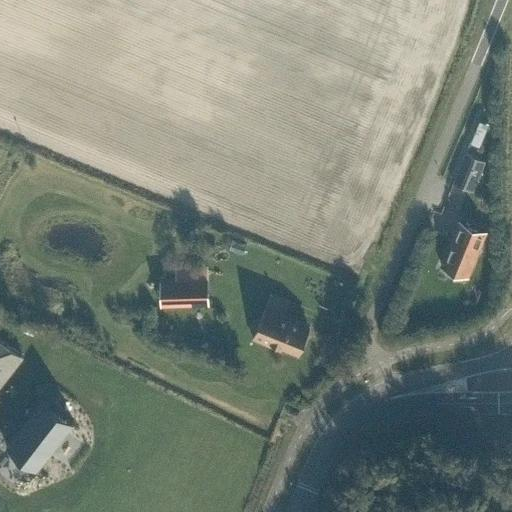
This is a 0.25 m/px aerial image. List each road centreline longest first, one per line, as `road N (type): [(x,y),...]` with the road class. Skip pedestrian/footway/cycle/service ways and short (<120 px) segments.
road 1 (tertiary): [(300,511),(335,437),(387,398)]
road 2 (tertiary): [(511,358),(419,381),(387,398)]
road 3 (tertiary): [(387,398),(511,398)]
